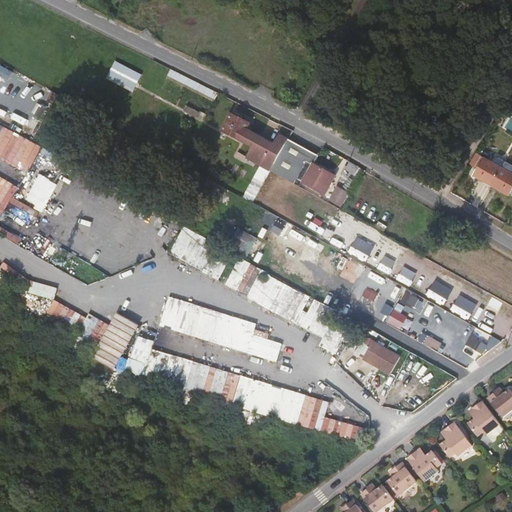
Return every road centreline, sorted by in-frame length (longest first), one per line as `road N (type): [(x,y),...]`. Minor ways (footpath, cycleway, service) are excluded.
road 1 (residential): [(53,0),(295,120),(511,244)]
road 2 (residential): [(511,351),(294,510)]
road 3 (unknown): [(511,334),(364,236)]
